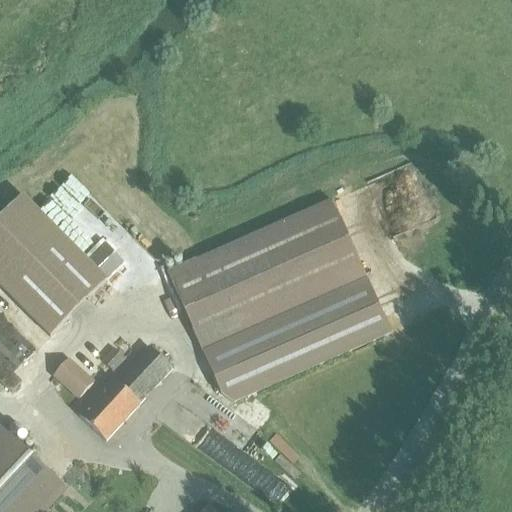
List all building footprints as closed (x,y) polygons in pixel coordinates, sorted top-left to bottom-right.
[(400,166),(347,185),(353,202),(363,199),(375,233),(390,228),(392,234),(420,224),(400,166)] [(0,220),(0,287),(51,339),(108,282),(24,197),(0,220)] [(332,201),(168,274),(202,352),(367,279),(332,201)] [(367,279),(202,352),(222,396),(234,404),(391,334),(367,279)] [(0,382),(12,394),(22,383),(14,375),(38,352),(0,314),(0,382)] [(107,444),(173,371),(148,348),(116,384),(112,380),(79,417),(107,444)] [(126,360),(115,350),(103,363),(113,373),(126,360)] [(80,400),(95,384),(69,361),(54,377),(80,400)] [(0,426),(0,511),(43,511),(66,488),(0,426)]
